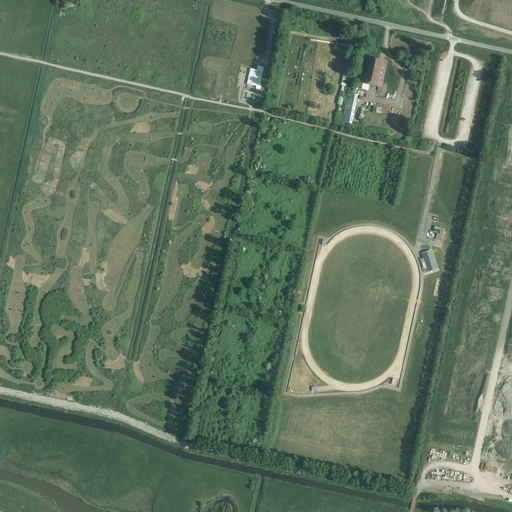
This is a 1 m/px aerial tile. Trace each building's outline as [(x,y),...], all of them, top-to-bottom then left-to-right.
[(383,82),(388,62),(365,57),(359,83),(378,87),(376,96),(385,98),(388,83),(383,82)] [(257,71),(250,69),(246,85),(256,87),(256,89),(260,90),(261,85),(260,85),(264,68),(258,67),(257,71)] [(357,95),(350,93),(343,123),(351,125),(357,95)] [(363,106),(363,108),(361,107),(359,119),(364,120),(367,106),(363,106)] [(386,111),(389,111),(389,108),(374,106),(373,112),(386,114),(386,111)] [(444,240),(445,228),(434,226),(434,232),(437,232),(436,239),(444,240)] [(422,254),(428,272),(437,269),(431,251),(422,254)]
